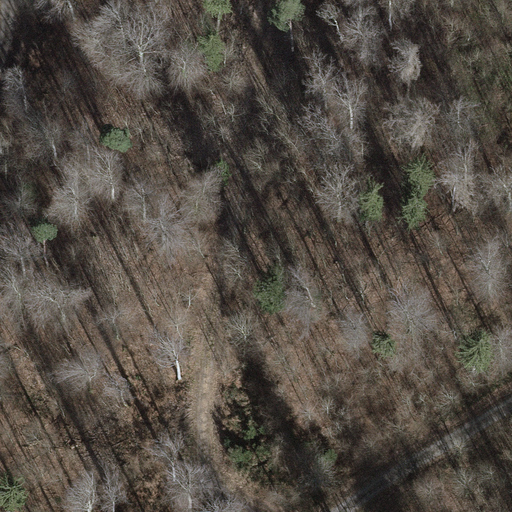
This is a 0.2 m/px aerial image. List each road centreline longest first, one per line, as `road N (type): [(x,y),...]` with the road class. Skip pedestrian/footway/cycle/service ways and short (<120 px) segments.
road 1 (track): [(256,511),(218,488),(202,445),(210,332),(266,34),(286,0)]
road 2 (track): [(511,401),(338,511)]
